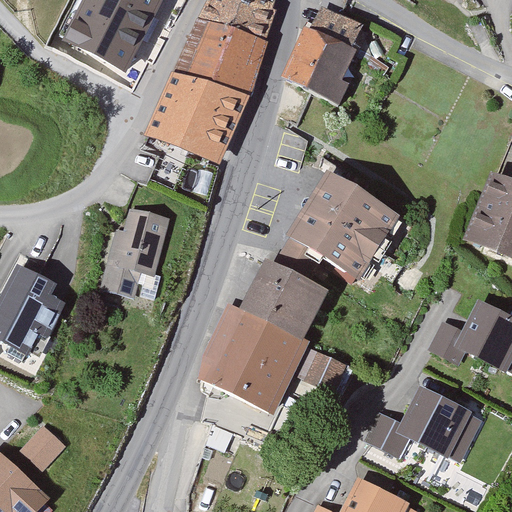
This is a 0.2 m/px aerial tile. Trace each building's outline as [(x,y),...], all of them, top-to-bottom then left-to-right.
[(155,0),(76,0),(54,47),(118,78),(155,0)] [(209,0),(197,25),(267,50),(282,0),(209,0)] [(317,14),(284,84),(343,112),(352,92),(345,89),(360,57),(348,52),(356,33),(317,14)] [(197,25),(172,79),(250,104),(267,50),(197,25)] [(172,79),(144,142),(224,173),(250,104),(172,79)] [(402,221),(331,178),(288,241),(363,284),(402,221)] [(511,186),(494,183),(467,244),(511,263),(511,186)] [(172,223),(131,215),(126,236),(118,233),(104,286),(112,300),(134,304),(143,279),(159,281),(172,223)] [(198,380),(217,391),(275,419),(334,296),(268,266),(243,314),(230,312),(198,380)] [(20,271),(0,307),(0,344),(31,360),(43,339),(54,343),(76,294),(20,271)] [(452,352),(465,358),(511,378),(511,321),(479,305),(461,336),(452,352)] [(452,352),(461,336),(444,328),(428,357),(460,371),(465,358),(452,352)] [(485,422),(419,393),(399,438),(461,465),(485,422)] [(61,446),(39,427),(6,461),(28,481),(61,446)] [(0,455),(0,511),(51,511),(53,511),(43,494),(28,481),(6,461),(0,455)] [(401,511),(405,506),(356,479),(338,511),(401,511)]
